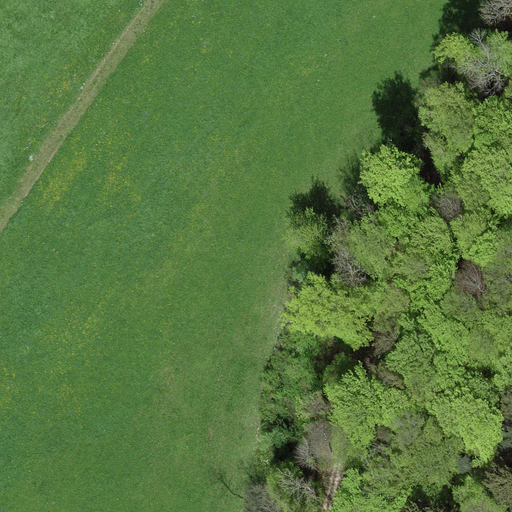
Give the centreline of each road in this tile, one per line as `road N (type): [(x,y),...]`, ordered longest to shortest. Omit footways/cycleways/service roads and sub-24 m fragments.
road 1 (track): [(511,112),(379,331),(339,438),(326,511)]
road 2 (track): [(149,0),(0,204)]
